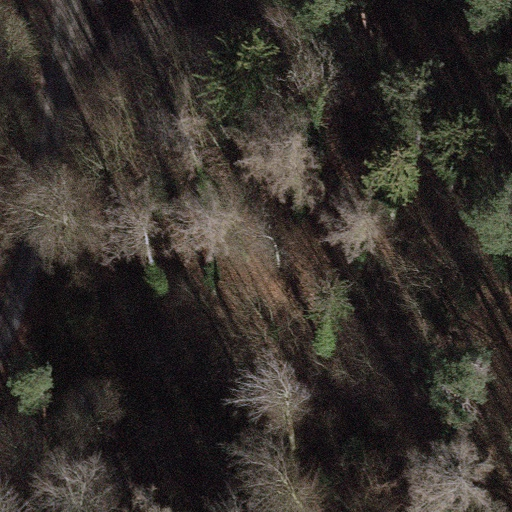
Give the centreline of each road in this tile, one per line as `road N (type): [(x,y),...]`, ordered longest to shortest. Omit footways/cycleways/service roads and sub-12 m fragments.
road 1 (track): [(80,0),(22,263),(0,300)]
road 2 (track): [(66,58),(179,0)]
